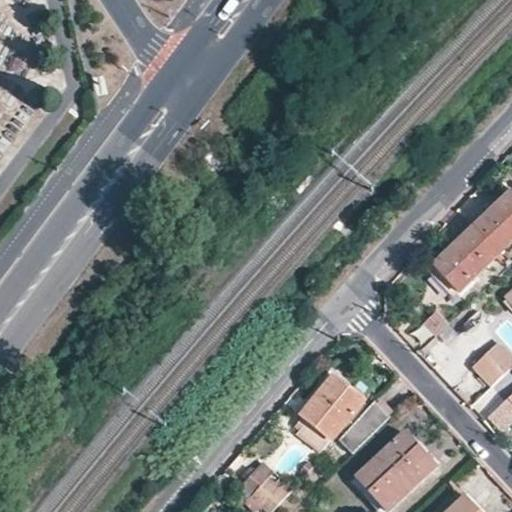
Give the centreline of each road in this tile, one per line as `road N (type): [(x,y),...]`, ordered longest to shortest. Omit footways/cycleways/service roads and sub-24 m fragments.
road 1 (secondary): [(0,329),(196,62)]
road 2 (residential): [(160,511),(346,298)]
road 3 (residential): [(511,475),(346,298)]
road 4 (residential): [(346,298),(511,131)]
